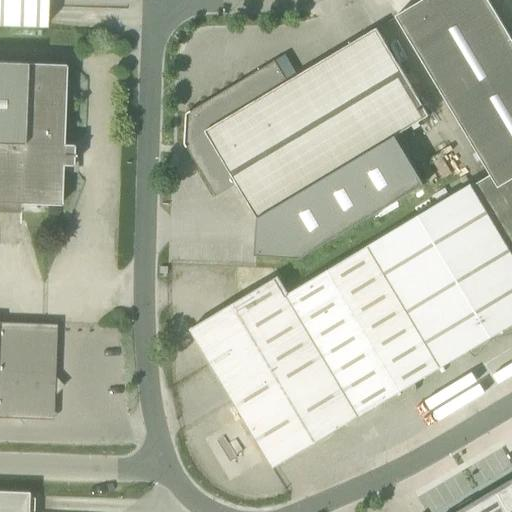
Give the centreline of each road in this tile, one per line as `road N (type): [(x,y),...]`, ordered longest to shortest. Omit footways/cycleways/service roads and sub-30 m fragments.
road 1 (unclassified): [(154,1),(143,283),(147,382),(164,460)]
road 2 (unclassified): [(302,511),(425,458),(511,406)]
road 3 (unclassified): [(0,466),(129,471),(164,460)]
road 4 (unclassified): [(154,1),(290,0)]
